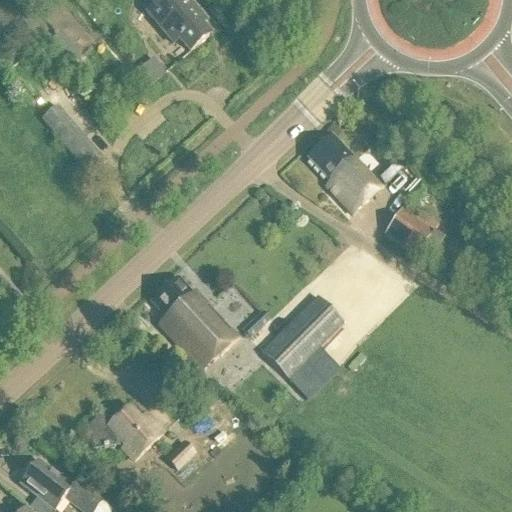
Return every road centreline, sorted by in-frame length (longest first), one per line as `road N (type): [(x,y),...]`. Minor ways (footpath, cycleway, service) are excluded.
road 1 (tertiary): [(317,105),(0,399)]
road 2 (unknown): [(241,175),(511,344)]
